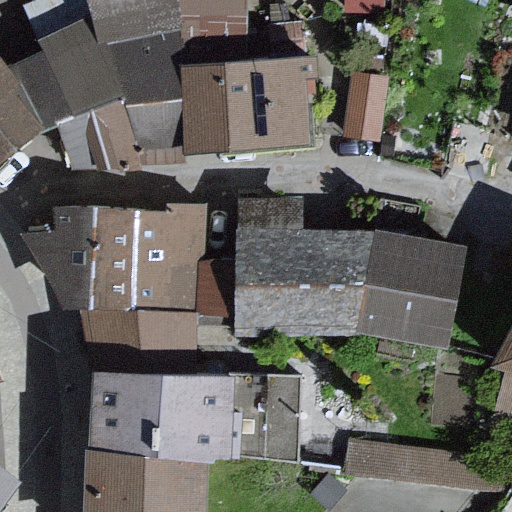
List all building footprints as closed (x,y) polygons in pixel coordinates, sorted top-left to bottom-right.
[(43,39),(96,16),(91,0),(48,0),(29,7),(36,22),(43,39)] [(104,44),(181,29),(176,0),(91,0),(96,16),(104,44)] [(244,0),(176,0),(181,29),(186,63),(186,64),(245,65),(244,0)] [(24,62),(50,123),(66,118),(120,100),(104,44),(96,16),(43,39),(48,50),(24,62)] [(186,63),(181,29),(104,44),(120,100),(135,150),(138,159),(158,160),(183,160),(182,152),(182,64),(186,64),(186,63)] [(312,62),(245,65),(186,64),(182,64),(182,152),(308,142),(306,88),(305,76),(314,75),(312,62)] [(0,157),(11,150),(42,127),(0,70),(0,157)] [(385,77),(356,75),(350,133),(379,136),(385,77)] [(135,150),(120,100),(66,118),(76,166),(102,162),(103,168),(139,165),(138,159),(135,150)] [(238,327),(362,332),(379,234),(303,231),(305,201),(263,199),(244,198),(241,262),(239,317),(238,327)] [(143,312),(198,315),(201,260),(204,205),(169,204),(168,216),(160,216),(148,215),(143,312)] [(86,309),(143,312),(148,215),(57,211),(56,236),(29,234),(66,308),(86,309)] [(463,248),(415,240),(379,234),(362,332),(446,346),(463,248)] [(239,317),(241,262),(201,260),(198,315),(239,317)] [(198,315),(143,312),(86,309),(90,339),(94,371),(195,376),(198,315)] [(511,340),(500,362),(511,365),(511,340)] [(234,378),(195,376),(94,371),(94,380),(90,454),(207,460),(207,456),(231,457),(234,378)] [(295,380),(234,378),(231,457),(291,460),(295,380)] [(479,455),(351,440),(347,477),(477,490),(479,455)] [(204,511),(207,460),(90,454),(89,489),(87,511),(204,511)] [(0,503),(19,482),(0,465),(0,503)]
